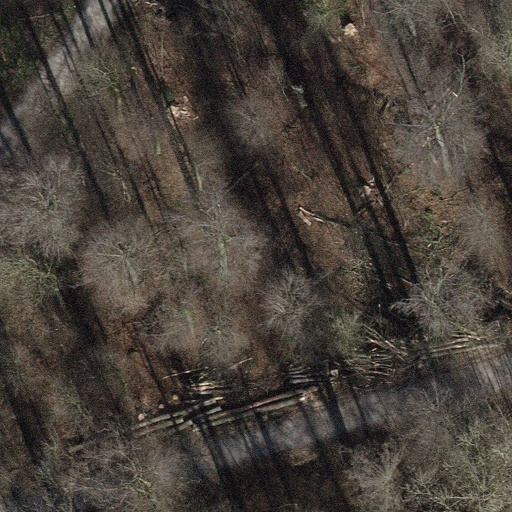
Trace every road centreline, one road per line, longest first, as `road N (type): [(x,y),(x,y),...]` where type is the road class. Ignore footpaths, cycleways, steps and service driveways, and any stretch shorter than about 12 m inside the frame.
road 1 (track): [(29,511),(511,370)]
road 2 (track): [(0,154),(112,0)]
